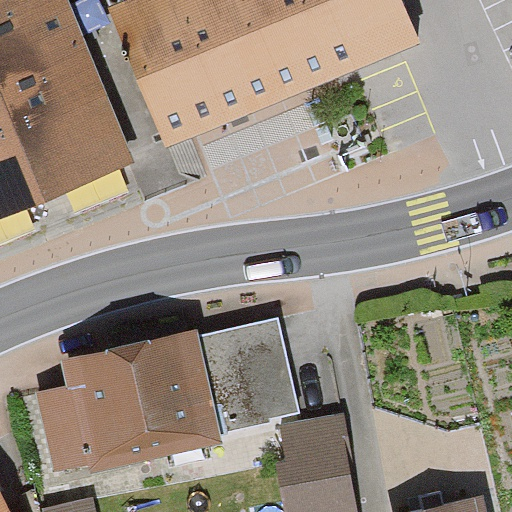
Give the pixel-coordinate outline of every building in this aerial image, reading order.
[(0,0),(0,215),(136,159),(69,0),(0,0)] [(401,47),(381,0),(129,0),(103,11),(159,146),(401,47)] [(289,422),(269,325),(188,341),(186,334),(49,362),(55,390),(28,396),(43,472),(78,465),(81,476),(211,449),(209,439),(289,422)] [(352,511),(338,418),(278,427),(283,460),(270,462),(277,511),(352,511)] [(491,511),(489,502),(444,511),(491,511)] [(86,511),(85,503),(40,511),(86,511)]
